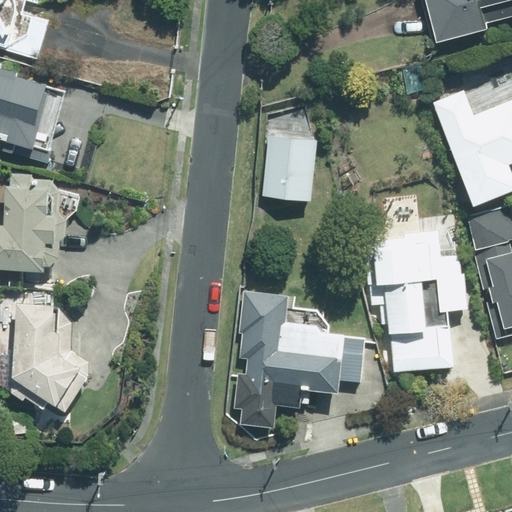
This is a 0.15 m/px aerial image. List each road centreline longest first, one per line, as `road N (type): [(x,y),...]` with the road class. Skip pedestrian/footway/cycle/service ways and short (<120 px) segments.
road 1 (residential): [(189,503),(185,401),(228,0)]
road 2 (residential): [(511,432),(189,503)]
road 3 (residential): [(189,503),(0,499)]
